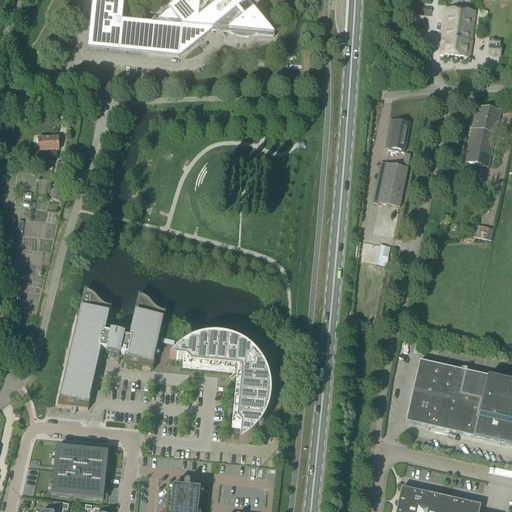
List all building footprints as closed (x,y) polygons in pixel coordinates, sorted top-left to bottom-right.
[(91,0),(87,49),(148,55),(149,40),(138,39),(139,30),(120,29),(122,0),(180,0),(151,24),(148,55),(179,58),(212,31),(227,33),(229,34),(231,35),(235,36),(236,37),(239,37),(242,38),(244,38),(246,38),(248,38),(250,38),(253,37),(255,36),(257,36),(274,37),(246,3),(250,0),(91,0)] [(444,8),(441,32),(438,55),(469,60),(471,43),(470,43),(475,13),(444,8)] [(499,41),(489,41),(488,57),(500,57),(500,47),(499,46),(499,41)] [(463,163),(487,168),(500,112),(476,106),(463,163)] [(403,154),(408,124),(393,121),(388,149),(394,150),(394,153),(403,154)] [(58,138),(37,139),(38,152),(58,151),(58,138)] [(64,164),(57,163),(55,179),(62,180),(64,164)] [(398,209),(407,169),(386,165),(378,205),(398,209)] [(52,200),(59,201),(62,185),(55,184),(52,200)] [(493,230),(475,226),(472,238),(490,242),(493,230)] [(389,249),(380,248),(376,267),(385,269),(389,249)] [(155,357),(156,352),(165,313),(162,313),(160,312),(157,311),(155,309),(153,307),(151,304),(149,302),(146,300),(144,298),(141,297),(138,296),(139,296),(138,296),(128,339),(122,338),(123,335),(110,332),(110,335),(105,334),(111,308),(110,308),(109,308),(108,308),(105,307),(103,306),(101,304),(99,302),(96,299),(94,297),(92,295),(90,293),(87,292),(84,291),(83,291),(56,408),(87,411),(101,350),(106,351),(106,354),(109,355),(109,357),(114,358),(114,356),(118,357),(119,354),(124,355),(121,367),(152,371),(155,357)] [(170,358),(169,359),(185,361),(190,366),(236,371),(236,372),(239,375),(240,375),(236,422),(240,428),(239,444),(243,442),(247,439),(251,435),(255,432),(258,428),(261,424),(263,419),(266,415),(267,410),(268,405),(269,400),(270,395),(269,390),(269,387),(269,383),(267,378),(266,373),(265,371),(263,367),(260,363),(257,359),(257,358),(254,355),(250,351),(247,349),(245,347),(241,345),(236,342),(232,340),(229,339),(224,338),(219,337),(214,337),(212,337),(206,338),(201,338),(197,340),(191,342),(188,343),(185,345),(181,348),(177,351),(175,353),(173,354),(171,357),(170,358)] [(511,383),(419,362),(405,423),(417,426),(419,429),(423,430),(426,428),(442,432),(444,434),(448,435),(450,434),(511,447),(511,383)] [(51,496),(102,501),(104,477),(102,477),(103,473),(105,473),(107,454),(84,451),(84,453),(78,452),(78,451),(56,448),(54,468),(56,468),(55,472),(53,472),(51,496)] [(183,489),(172,488),(169,511),(196,511),(199,491),(188,490),(189,485),(189,484),(188,483),(187,483),(186,482),(185,483),(184,483),(184,484),(184,485),(183,489)] [(395,511),(478,511),(480,507),(450,500),(449,498),(443,496),(441,498),(401,489),(395,511)]
